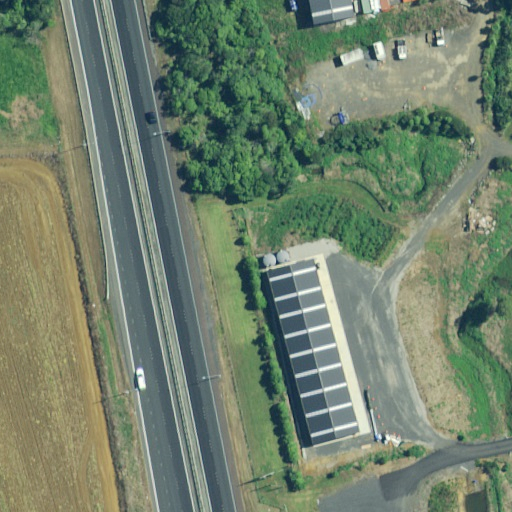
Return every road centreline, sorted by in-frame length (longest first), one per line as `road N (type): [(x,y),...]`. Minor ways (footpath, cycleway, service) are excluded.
road 1 (motorway): [(180,511),(82,0)]
road 2 (motorway): [(122,0),(219,511)]
